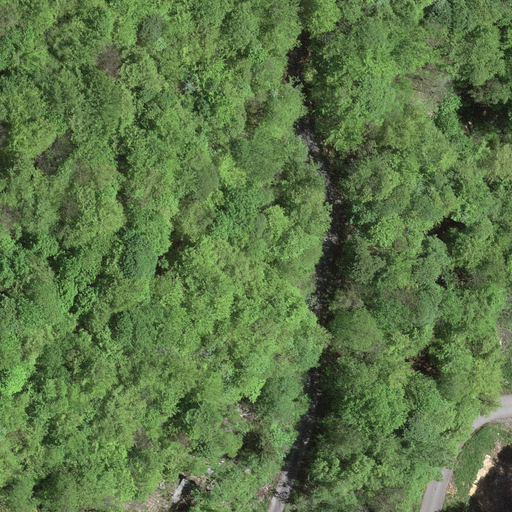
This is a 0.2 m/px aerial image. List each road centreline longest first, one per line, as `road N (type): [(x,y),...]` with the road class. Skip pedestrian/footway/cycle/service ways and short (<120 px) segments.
road 1 (unclassified): [(277,511),(312,412),(316,309),(335,221),(298,87),(293,0)]
road 2 (unclassified): [(511,403),(483,412),(457,438),(432,511)]
